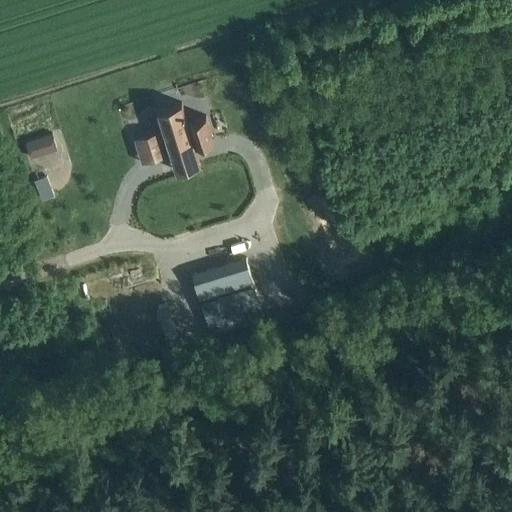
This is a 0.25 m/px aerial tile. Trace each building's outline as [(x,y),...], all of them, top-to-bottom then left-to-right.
[(172,87),(175,102),(186,99),(189,112),(203,109),(196,81),(172,87)] [(58,120),(54,96),(41,98),(45,122),(58,120)] [(137,121),(151,118),(146,97),(132,100),(137,121)] [(172,170),(197,162),(191,145),(209,139),(202,115),(183,121),(177,102),(153,110),(159,129),(138,135),(146,159),(167,153),(172,170)] [(53,134),(26,142),(31,156),(57,148),(53,134)] [(25,179),(32,201),(48,195),(41,174),(25,179)] [(194,275),(212,330),(265,313),(247,258),(194,275)] [(99,300),(94,281),(73,286),(78,306),(99,300)]
